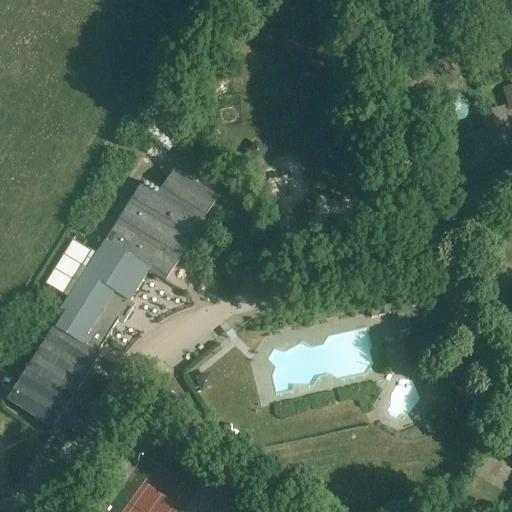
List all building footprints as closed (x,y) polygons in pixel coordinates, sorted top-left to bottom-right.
[(511,88),(503,91),(507,107),(511,105),(511,88)] [(469,107),(458,97),(444,101),(440,115),(450,126),(465,122),(469,107)] [(502,126),(498,112),(479,118),(484,132),(502,126)] [(463,154),(478,150),(473,135),(459,140),(463,154)] [(438,160),(456,155),(450,138),(433,144),(438,160)] [(262,163),(270,152),(257,143),(249,154),(262,163)] [(10,404),(50,429),(67,403),(57,397),(67,382),(73,385),(95,350),(98,352),(117,321),(123,325),(135,307),(130,303),(149,272),(163,281),(214,199),(176,175),(164,196),(144,184),(97,258),(72,242),(45,286),(67,300),(60,310),(66,314),(10,404)] [(425,314),(422,299),(370,311),(372,319),(395,312),(401,333),(408,331),(406,319),(425,314)]
